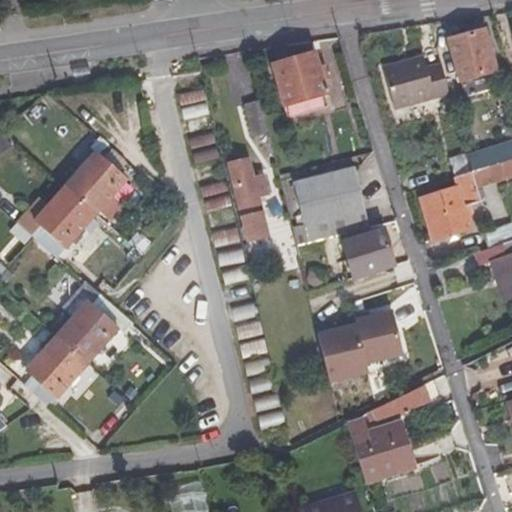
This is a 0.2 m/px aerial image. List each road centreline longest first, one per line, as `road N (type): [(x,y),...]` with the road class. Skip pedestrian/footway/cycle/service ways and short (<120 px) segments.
road 1 (residential): [(0,483),(234,449),(240,423),(156,37)]
road 2 (residential): [(497,511),(334,9)]
road 3 (tertiary): [(156,37),(0,59)]
road 4 (unknown): [(0,361),(103,468)]
road 5 (tertiary): [(334,9),(201,30)]
